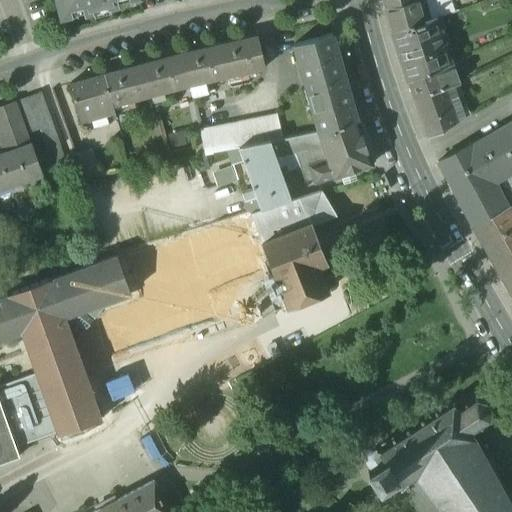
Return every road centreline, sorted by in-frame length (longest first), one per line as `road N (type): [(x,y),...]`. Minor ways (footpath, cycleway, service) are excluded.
road 1 (secondary): [(511,344),(409,158),(361,0)]
road 2 (residential): [(0,76),(288,0)]
